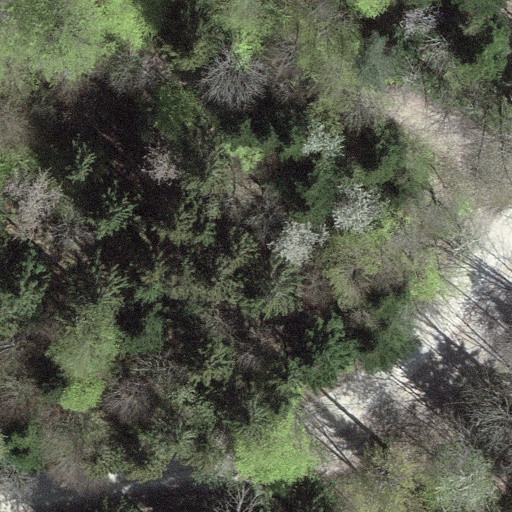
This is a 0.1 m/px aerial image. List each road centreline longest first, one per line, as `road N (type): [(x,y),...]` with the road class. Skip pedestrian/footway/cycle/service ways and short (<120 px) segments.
road 1 (unclassified): [(0,491),(302,425),(361,389),(413,339),(511,197)]
road 2 (track): [(0,53),(363,91),(439,134),(505,203)]
